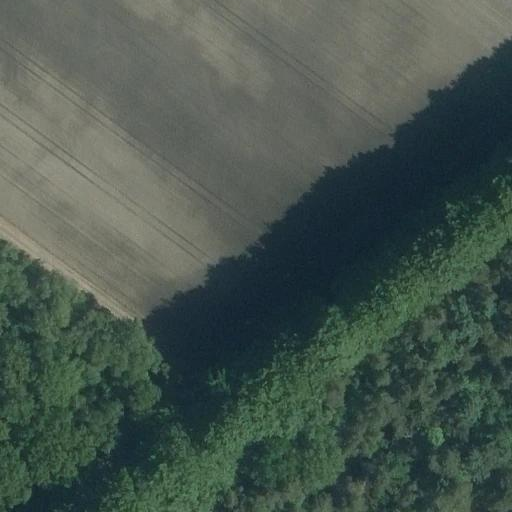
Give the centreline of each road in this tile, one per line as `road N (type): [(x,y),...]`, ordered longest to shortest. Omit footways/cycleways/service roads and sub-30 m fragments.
road 1 (track): [(37,511),(204,390),(0,232)]
road 2 (track): [(379,511),(204,390)]
